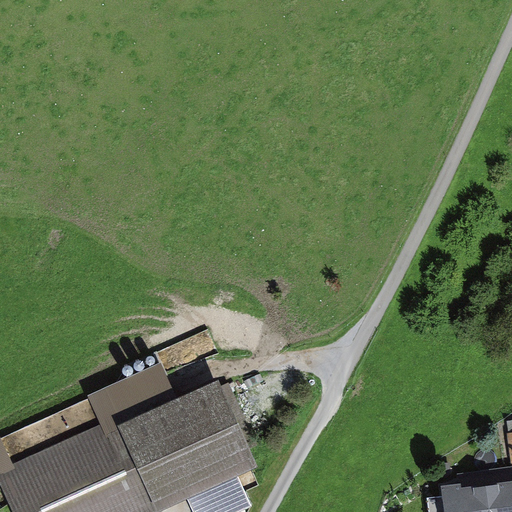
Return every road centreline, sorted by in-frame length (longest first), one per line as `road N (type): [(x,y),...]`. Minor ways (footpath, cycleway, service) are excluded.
road 1 (track): [(511,31),(372,322),(338,369),(269,511)]
road 2 (track): [(177,383),(211,369),(287,361),(338,369)]
